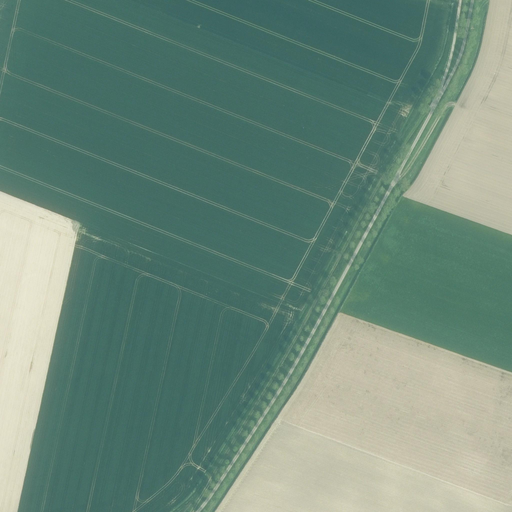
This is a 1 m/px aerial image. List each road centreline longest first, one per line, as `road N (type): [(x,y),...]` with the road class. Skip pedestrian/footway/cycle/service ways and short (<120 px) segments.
road 1 (track): [(433,105),(384,172),(192,511)]
road 2 (unclassified): [(197,511),(284,380),(433,105)]
